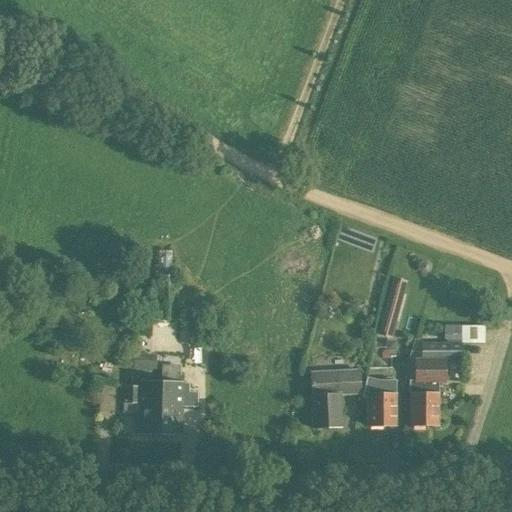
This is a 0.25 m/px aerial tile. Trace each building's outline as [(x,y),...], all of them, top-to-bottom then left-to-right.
[(171,276),(155,276),(154,317),(170,317),(171,276)] [(395,314),(401,295),(389,292),(377,333),(389,337),(395,314)] [(133,336),(149,336),(149,316),(133,315),(133,336)] [(444,326),(444,335),(456,335),(456,326),(444,326)] [(483,328),(464,327),(464,341),(483,342),(483,328)] [(414,360),(414,381),(420,381),(420,394),(408,394),(409,425),(436,425),(435,384),(444,384),(444,360),(459,360),(459,343),(420,343),(420,360),(414,360)] [(133,355),(132,370),(155,370),(155,356),(133,355)] [(338,394),(360,393),(358,371),(314,373),(315,395),(310,395),(312,429),(340,427),(338,394)] [(366,378),(361,394),(368,394),(368,426),(394,426),(394,381),(379,381),(366,378)] [(123,387),(122,412),(138,413),(137,434),(179,435),(181,383),(139,381),(139,387),(123,387)]
